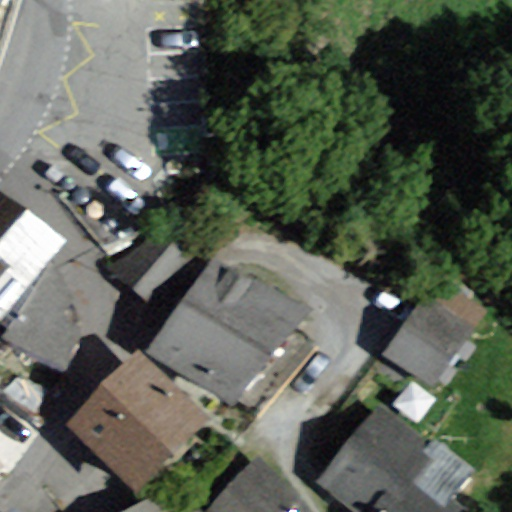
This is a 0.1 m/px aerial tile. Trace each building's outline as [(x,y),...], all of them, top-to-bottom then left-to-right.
[(14,0),(0,0),(0,21),(14,0)] [(0,203),(0,318),(58,254),(0,203)] [(155,295),(192,254),(153,219),(116,260),(155,295)] [(213,272),(151,361),(233,418),(295,329),(213,272)] [(424,309),(385,367),(432,398),(471,340),(424,309)] [(139,372),(75,434),(137,497),(201,435),(139,372)] [(462,482),(383,418),(326,487),(356,511),(450,511),(442,506),(462,482)] [(296,511),(258,470),(212,511),(296,511)]
